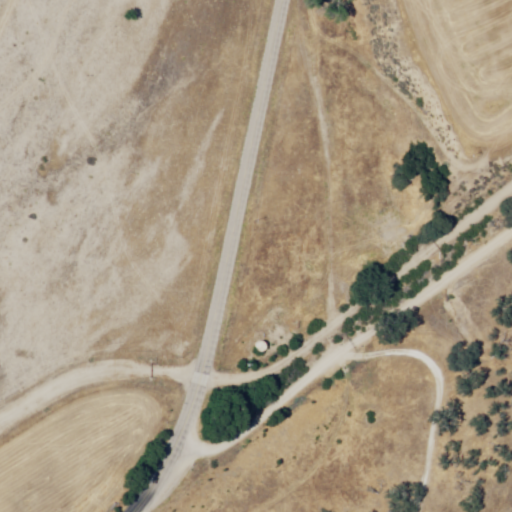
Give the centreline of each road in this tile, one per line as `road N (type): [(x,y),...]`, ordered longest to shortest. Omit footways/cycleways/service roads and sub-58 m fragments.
road 1 (secondary): [(135,511),(173,453),(198,381),(278,0)]
road 2 (track): [(511,230),(221,448),(173,453)]
road 3 (track): [(198,381),(98,371),(0,421)]
